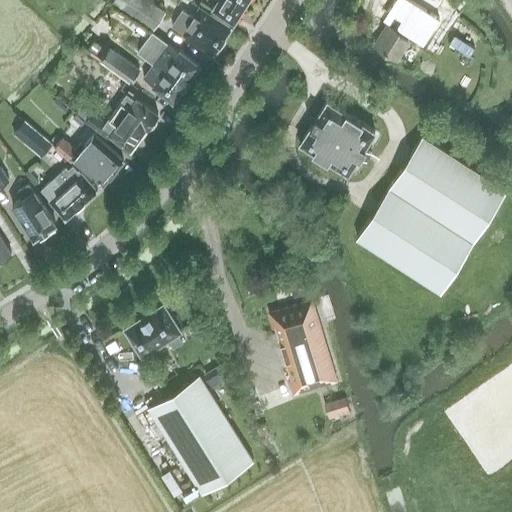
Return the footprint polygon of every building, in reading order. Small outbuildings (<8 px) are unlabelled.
[(153,29),(165,12),(147,0),(128,0),(123,8),(153,29)] [(218,0),(212,10),(234,23),(248,0),(218,0)] [(442,24),(454,5),(446,0),(421,0),(416,8),(442,24)] [(416,27),(423,17),(401,3),(375,44),(396,58),(410,37),(413,39),(420,29),(416,27)] [(182,32),(182,33),(214,54),(231,27),(200,6),(193,16),(182,9),(172,25),(182,32)] [(178,51),(168,44),(160,38),(145,58),(153,63),(144,77),(153,84),(152,85),(173,101),(200,64),(179,49),(178,51)] [(140,68),(110,46),(100,60),(130,82),(140,68)] [(156,116),(158,113),(136,97),(135,99),(126,93),(105,121),(83,105),(77,113),(86,120),(85,123),(107,138),(109,135),(131,150),(148,126),(153,125),(157,120),(156,116)] [(348,173),(375,131),(327,100),(300,142),(348,173)] [(43,153),(51,144),(33,128),(25,137),(43,153)] [(102,184),(123,159),(93,134),(78,151),(62,137),(54,146),(71,161),(73,159),(102,184)] [(506,189),(422,135),(357,237),(441,291),(506,189)] [(0,184),(10,179),(0,163),(0,184)] [(55,176),(80,204),(97,189),(79,169),(78,170),(73,164),(68,168),(66,166),(55,176)] [(65,218),(80,204),(55,176),(41,189),(50,199),(49,200),(65,218)] [(55,224),(34,190),(33,191),(28,183),(16,191),(21,199),(12,205),(34,238),(55,224)] [(333,213),(341,201),(331,195),(323,207),(333,213)] [(0,259),(11,253),(0,235),(0,259)] [(334,379),(310,301),(271,313),(295,390),(334,379)] [(163,303),(123,328),(142,357),(169,340),(173,346),(182,341),(177,334),(181,332),(163,303)] [(148,407),(202,492),(253,460),(199,375),(148,407)] [(334,400),(324,403),(327,414),(337,411),(348,408),(345,397),(334,400)]
